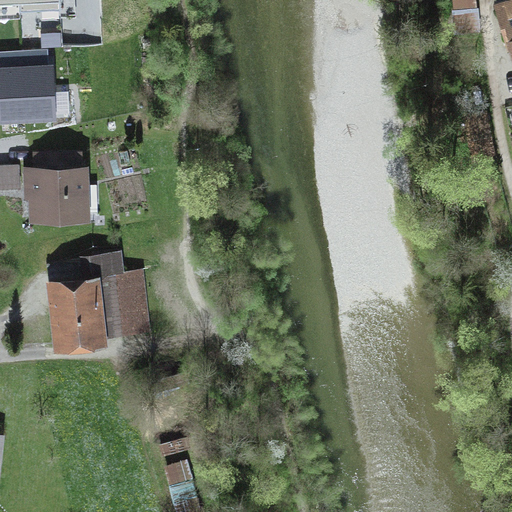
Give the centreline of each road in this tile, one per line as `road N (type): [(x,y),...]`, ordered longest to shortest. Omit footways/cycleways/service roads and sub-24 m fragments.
road 1 (track): [(0,354),(119,352),(233,331)]
road 2 (track): [(511,180),(487,0)]
